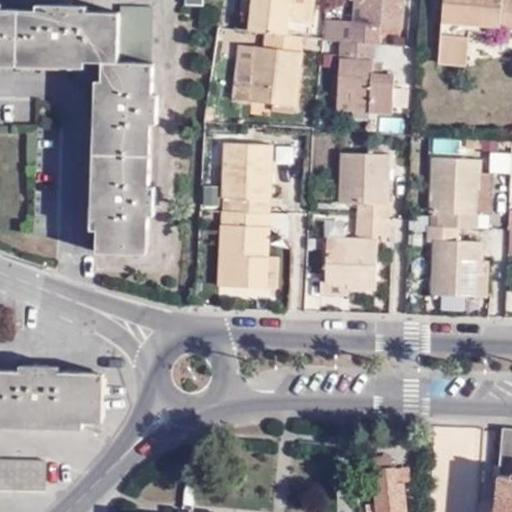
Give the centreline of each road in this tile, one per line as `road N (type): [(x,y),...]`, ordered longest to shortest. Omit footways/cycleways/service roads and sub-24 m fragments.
road 1 (unclassified): [(511,341),(215,342)]
road 2 (unclassified): [(216,396),(511,409)]
road 3 (residential): [(0,274),(117,316),(162,348)]
